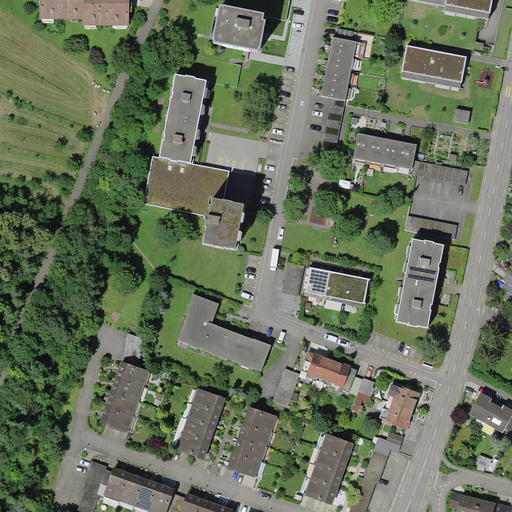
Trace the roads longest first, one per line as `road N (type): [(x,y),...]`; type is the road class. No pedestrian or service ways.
road 1 (residential): [(320,0),(258,317),(448,386)]
road 2 (track): [(0,375),(110,108)]
road 3 (residential): [(293,511),(75,434)]
road 4 (tertiary): [(509,105),(469,307)]
